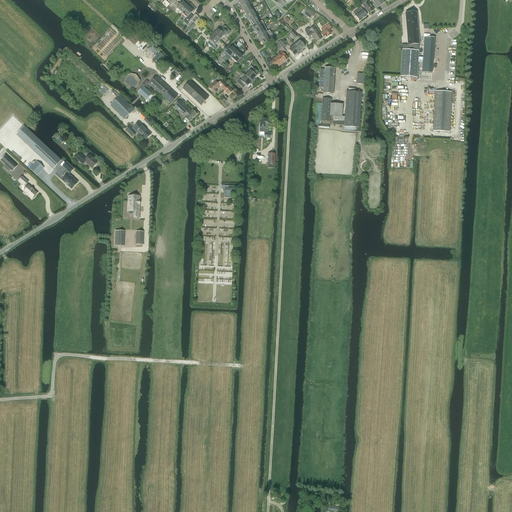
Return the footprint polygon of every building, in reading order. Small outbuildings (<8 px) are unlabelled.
[(168,6),(171,9),(177,2),(174,0),(165,0),(170,5),(168,6)] [(239,6),(240,8),(249,4),(246,0),(242,0),(239,2),(240,6),(239,6)] [(364,0),(362,0),(360,2),(363,7),(369,14),(373,10),(368,3),(367,1),(366,2),(364,0)] [(177,2),(171,9),(174,11),(177,8),(182,13),(188,6),(186,4),(185,5),(182,2),(180,5),(177,2)] [(249,4),(240,8),(241,10),(243,9),(245,13),(252,9),(249,4)] [(188,6),(182,13),(187,17),(184,20),(187,23),(193,16),(190,14),(192,11),(189,8),(190,7),(188,6)] [(302,13),(311,20),(315,15),(306,8),(302,13)] [(360,8),(353,13),(354,14),(359,21),(366,16),(361,8),(360,8)] [(245,17),(246,19),(255,14),(252,9),(245,13),(246,16),(245,17)] [(402,44),(400,76),(417,77),(419,44),(416,12),(405,13),(408,45),(402,44)] [(255,14),(246,19),(247,21),(249,20),(251,23),(258,20),(255,14)] [(251,28),(252,30),(258,26),(263,24),(262,21),(259,22),(258,20),(251,23),(253,27),(251,28)] [(258,26),(252,30),(253,32),(255,31),(257,34),(266,29),(263,24),(258,26)] [(320,34),(323,38),(330,34),(328,31),(331,29),(328,24),(320,29),(322,32),(320,34)] [(214,31),(212,33),(219,40),(224,35),(225,37),(230,31),(224,25),(219,30),(218,29),(215,32),(214,31)] [(313,27),(309,30),(308,28),(307,28),(305,30),(305,31),(306,32),(305,33),(307,35),(306,35),(309,40),(314,37),(317,42),(321,39),(313,27)] [(257,38),(258,40),(271,33),(269,31),(267,32),(266,29),(257,34),(258,37),(257,38)] [(215,45),(219,40),(212,33),(210,35),(211,37),(208,40),(209,41),(207,44),(213,50),(216,47),(215,45)] [(271,33),(258,40),(259,42),(261,41),(263,45),(270,41),(269,39),(273,37),(271,33)] [(424,37),(422,72),(422,73),(432,73),(434,38),(424,37)] [(294,45),(300,53),(302,51),(302,50),(305,47),(299,41),(294,45)] [(298,54),(300,53),(294,45),(289,50),(294,56),(297,53),(298,54)] [(228,46),(222,52),(225,55),(223,56),(229,61),(231,58),(238,51),(236,49),(235,50),(232,47),(231,48),(228,46)] [(281,51),(276,56),(282,63),(286,60),(285,59),(286,58),(285,56),(283,54),(286,52),(283,49),(281,46),(279,49),(281,51)] [(147,49),(146,54),(150,58),(155,56),(156,51),(152,47),(147,49)] [(240,52),(238,51),(231,58),(236,62),(235,64),(238,67),(244,60),(241,58),(242,56),(239,54),(240,52)] [(152,61),(156,65),(163,57),(159,53),(152,61)] [(273,63),(275,66),(276,67),(277,65),(279,66),(282,63),(276,56),(271,60),(269,58),(266,61),(270,65),(273,63)] [(249,70),(245,75),(253,82),(255,80),(254,79),(256,76),(255,75),(257,72),(251,66),(248,69),(249,70)] [(332,94),(334,69),(324,68),(324,70),(320,70),(319,78),(324,79),(323,93),(332,94)] [(251,84),(253,82),(245,75),(240,81),(239,79),(236,82),(243,88),(246,85),(247,87),(250,83),(251,84)] [(125,80),(125,82),(125,84),(126,85),(127,87),(128,87),(130,88),(131,88),(133,88),(135,87),(136,87),(137,85),(138,84),(138,82),(138,80),(137,79),(136,78),(135,77),(133,76),(131,76),(130,76),(128,77),(127,78),(126,79),(125,80)] [(149,84),(163,97),(170,104),(177,96),(156,76),(149,84)] [(209,88),(214,94),(217,91),(215,89),(219,85),(224,91),(228,95),(232,91),(228,86),(227,87),(221,80),(217,83),(216,81),(209,88)] [(189,82),(183,89),(201,106),(208,98),(189,82)] [(143,86),(138,93),(146,100),(151,94),(143,86)] [(316,103),(315,126),(317,126),(317,129),(329,130),(329,125),(330,125),(330,122),(330,115),(333,116),(333,120),(333,124),(343,125),(343,121),(344,121),(344,127),(344,132),(359,132),(359,128),(361,92),(346,91),(345,104),(342,104),(331,103),(331,99),(322,98),(322,103),(316,103)] [(449,132),(452,92),(435,91),(433,131),(449,132)] [(125,119),(134,110),(119,96),(119,97),(114,92),(112,95),(116,99),(111,105),(125,119)] [(185,118),(189,122),(196,115),(192,110),(191,111),(180,101),(174,107),(185,117),(185,118)] [(259,132),(265,132),(265,133),(264,133),(264,138),(271,138),(271,133),(267,133),(268,124),(268,120),(265,120),(266,119),(265,119),(263,118),(261,119),(260,119),(258,119),(258,124),(260,124),(259,132)] [(133,129),(132,129),(134,131),(136,133),(136,132),(145,140),(151,134),(143,126),(139,122),(133,128),(133,129)] [(133,137),(136,133),(134,131),(132,129),(129,126),(126,129),(133,137)] [(24,127),(16,135),(53,169),(61,161),(24,127)] [(75,159),(83,165),(85,162),(92,168),(94,166),(95,166),(96,166),(96,165),(96,164),(97,162),(95,159),(95,158),(93,157),(92,157),(89,155),(87,158),(85,158),(79,154),(75,159)] [(36,161),(29,169),(37,176),(44,168),(36,161)] [(67,170),(62,175),(64,178),(62,180),(66,184),(66,185),(68,187),(69,187),(71,189),(77,183),(68,174),(69,173),(70,173),(73,169),(66,162),(62,166),(67,170)] [(26,184),(28,182),(22,177),(18,180),(25,186),(27,187),(23,191),(24,191),(24,192),(25,194),(26,194),(32,199),(32,198),(34,198),(35,197),(35,195),(37,193),(28,185),(26,184)] [(238,186),(228,186),(227,189),(224,189),(224,198),(231,198),(231,189),(237,190),(238,186)] [(128,196),(127,211),(129,211),(129,214),(133,214),(133,218),(139,218),(140,196),(128,196)] [(115,231),(115,246),(124,246),(124,231),(115,231)]
